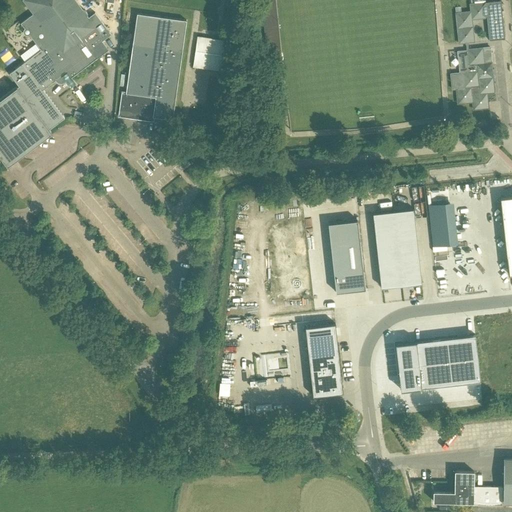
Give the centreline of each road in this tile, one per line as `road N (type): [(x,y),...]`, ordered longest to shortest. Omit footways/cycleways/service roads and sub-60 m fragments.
road 1 (residential): [(490,145),(225,171),(197,185),(183,211),(147,383)]
road 2 (unclassified): [(370,445),(363,365),(374,333),(401,315),(511,301)]
road 3 (unclassified): [(370,445),(211,448),(188,434),(147,383)]
road 4 (unclassified): [(147,383),(0,209)]
road 5 (track): [(0,459),(177,451),(196,440)]
road 6 (unknown): [(511,448),(378,478)]
